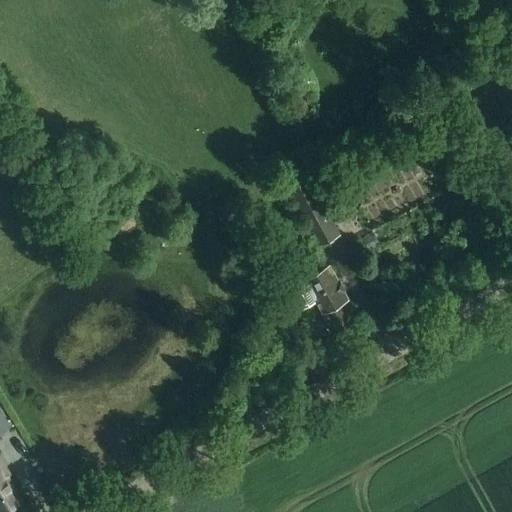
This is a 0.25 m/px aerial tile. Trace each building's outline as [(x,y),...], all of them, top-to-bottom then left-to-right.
[(328,154),(309,165),(319,184),(338,173),(328,154)] [(359,167),(346,174),(351,182),(364,175),(359,167)] [(309,177),(285,190),(316,251),(340,237),(324,209),(326,207),(309,177)] [(349,300),(331,265),(304,279),(323,315),(321,316),(331,336),(351,325),(348,319),(354,316),(346,302),(349,300)] [(0,408),(0,432),(11,427),(0,408)] [(2,464),(0,458),(0,511),(1,511),(21,502),(1,464),(2,464)]
